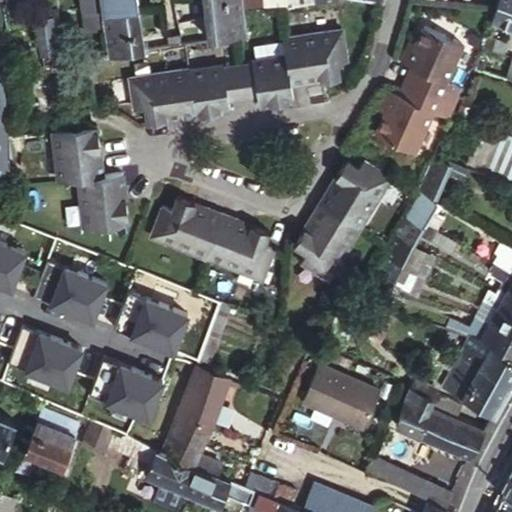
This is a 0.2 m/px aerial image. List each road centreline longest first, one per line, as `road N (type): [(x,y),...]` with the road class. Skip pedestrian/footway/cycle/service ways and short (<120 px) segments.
road 1 (residential): [(350,109),(300,196),(274,211),(158,165),(147,134)]
road 2 (residential): [(147,134),(350,109)]
road 3 (residential): [(397,0),(382,60),(350,109)]
